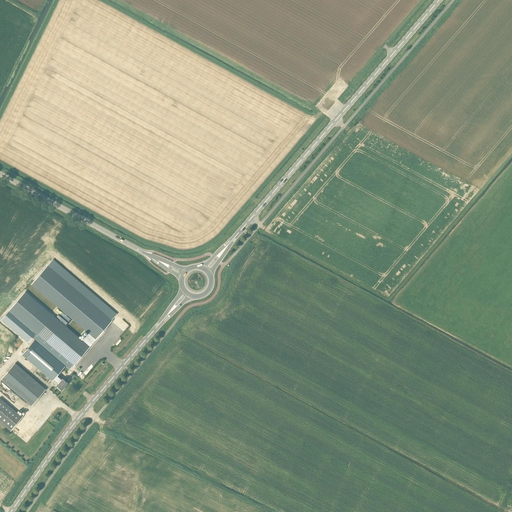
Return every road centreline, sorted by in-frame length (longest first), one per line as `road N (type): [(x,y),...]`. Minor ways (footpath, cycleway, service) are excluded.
road 1 (tertiary): [(225,248),(438,0)]
road 2 (tertiary): [(11,511),(87,405),(168,313)]
road 3 (tertiary): [(160,262),(0,174)]
